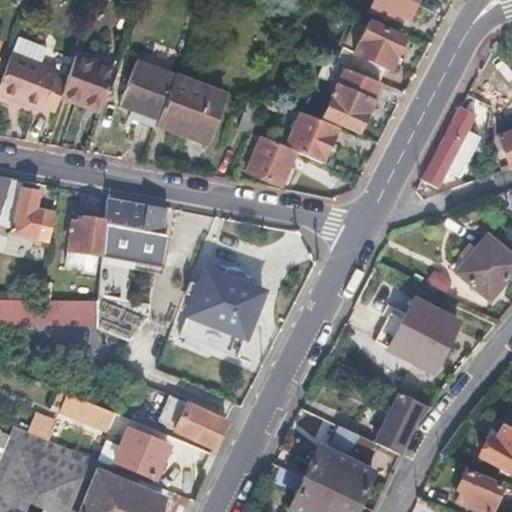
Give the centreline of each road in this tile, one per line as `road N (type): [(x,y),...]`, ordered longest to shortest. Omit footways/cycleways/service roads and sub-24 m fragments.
road 1 (residential): [(0,157),(366,227)]
road 2 (secondary): [(366,227),(220,511)]
road 3 (secondary): [(471,23),(366,227)]
road 4 (residential): [(392,511),(427,441),(511,335)]
